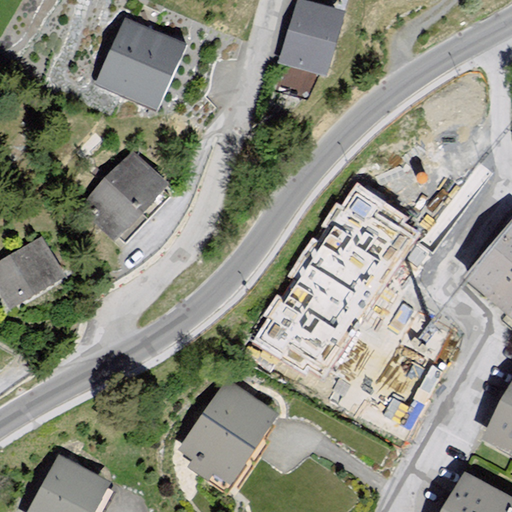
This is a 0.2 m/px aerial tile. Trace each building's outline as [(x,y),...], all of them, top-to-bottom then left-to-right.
[(345,8),(318,0),(295,0),(278,62),(325,76),(345,8)] [(124,16),(91,86),(156,116),(189,46),(124,16)] [(151,160),(99,213),(132,252),(169,225),(188,193),(151,160)] [(422,225),(355,181),(251,342),(319,385),(422,225)] [(511,240),(474,284),(511,315),(511,240)] [(56,245),(0,275),(0,284),(13,303),(18,302),(31,321),(88,288),(56,245)] [(231,388),(185,455),(202,467),(196,474),(218,487),(223,481),(239,494),(266,462),(281,433),(287,421),(231,388)] [(511,405),(494,443),(511,452),(511,405)] [(68,462),(39,511),(112,511),(124,492),(68,462)] [(511,511),(511,496),(474,478),(457,511),(511,511)]
